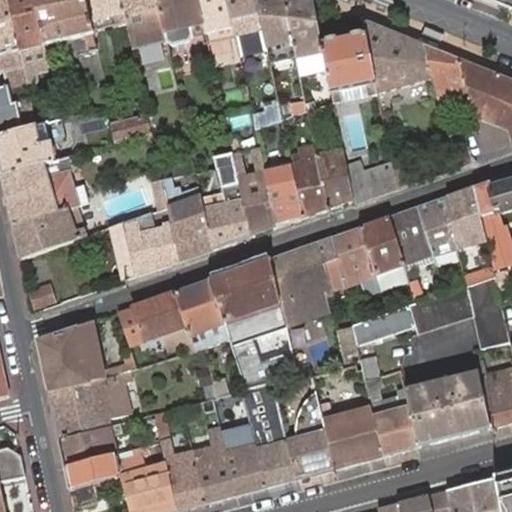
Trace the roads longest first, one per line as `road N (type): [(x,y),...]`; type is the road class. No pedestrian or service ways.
road 1 (residential): [(19,332),(511,163)]
road 2 (residential): [(279,511),(511,450)]
